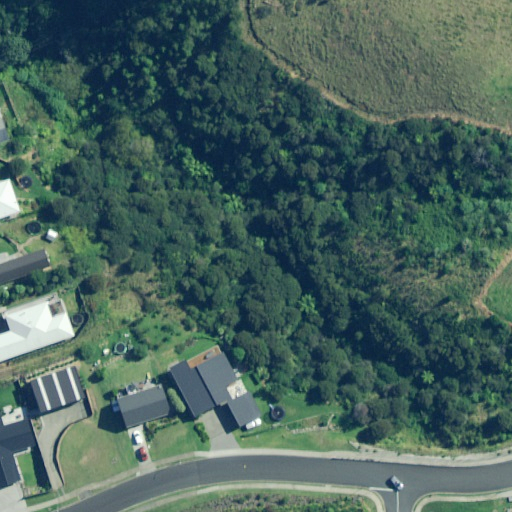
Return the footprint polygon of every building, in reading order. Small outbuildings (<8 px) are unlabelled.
[(0,218),(19,212),(9,181),(0,183),(0,218)] [(0,286),(49,269),(42,251),(0,266),(0,286)] [(66,313),(53,318),(47,300),(4,316),(10,332),(0,335),(0,361),(74,336),(66,313)] [(241,380),(237,382),(217,345),(168,371),(192,419),(225,402),(239,428),(260,417),(241,380)] [(125,429),(169,415),(160,387),(116,401),(125,429)] [(27,420),(2,427),(0,419),(0,489),(19,484),(11,454),(35,448),(27,420)]
